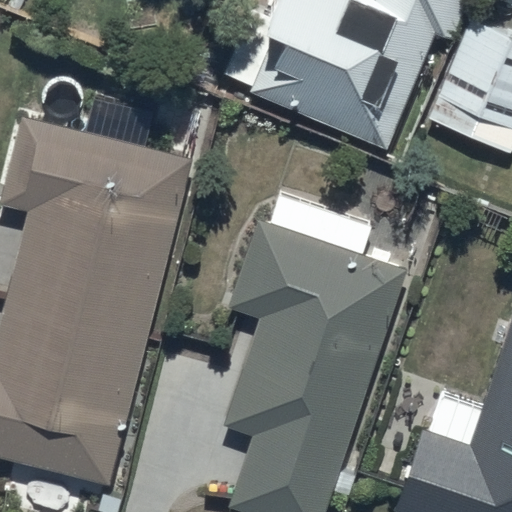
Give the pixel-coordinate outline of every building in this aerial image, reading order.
[(267,0),(264,6),(250,0),(249,0),(220,68),(383,140),(434,25),(450,32),(464,0),(267,0)] [(511,130),(511,37),(466,17),(421,115),(468,136),(478,115),(511,130)] [(186,152),(18,112),(0,181),(0,201),(20,206),(0,290),(0,452),(108,478),(186,152)] [(260,511),(319,511),(404,264),(359,249),(369,220),(276,189),(266,217),(255,213),(222,308),(254,318),(219,422),(250,432),(227,501),(260,511)] [(511,511),(511,304),(509,304),(480,400),(440,388),(427,429),(415,425),(390,508),(401,511),(511,511)]
